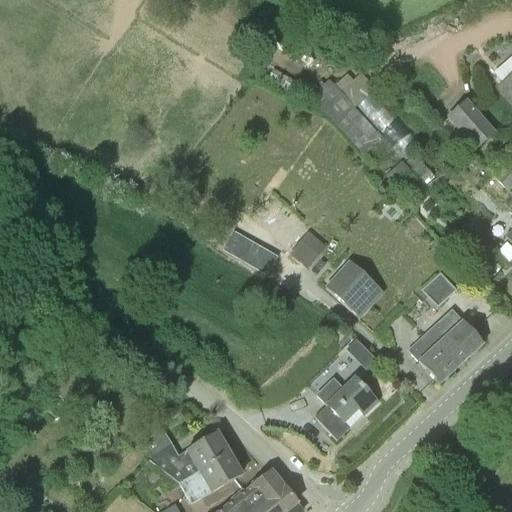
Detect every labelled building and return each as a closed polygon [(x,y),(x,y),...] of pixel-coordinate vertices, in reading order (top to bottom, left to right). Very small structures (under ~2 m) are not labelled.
[(293,84),(273,72),(267,81),(288,93),(293,84)] [(511,75),(502,85),(499,87),(511,101),(511,75)] [(381,139),(340,95),(327,82),(322,86),(319,83),(316,86),(314,84),(311,82),(309,84),(307,83),(300,90),(321,113),(362,157),(381,139)] [(495,136),(466,102),(445,120),(475,153),(495,136)] [(409,168),(420,179),(427,173),(417,161),(409,168)] [(494,180),(506,192),(511,186),(511,161),(494,180)] [(385,179),(392,187),(408,172),(401,164),(385,179)] [(255,203),(262,209),(268,201),(262,196),(255,203)] [(426,201),(419,208),(418,209),(426,218),(436,208),(428,200),(426,201)] [(508,242),(498,252),(509,263),(511,259),(511,231),(504,239),(508,242)] [(308,234),(288,257),(307,272),(326,249),(308,234)] [(464,238),(457,244),(470,259),(476,253),(464,238)] [(213,251),(262,281),(271,267),(234,245),(232,251),(218,243),(213,251)] [(347,263),(324,290),(341,306),(351,315),(376,289),(365,280),(347,263)] [(440,275),(420,293),(418,291),(417,289),(412,293),(422,303),(423,303),(429,309),(434,305),(438,309),(456,292),(440,275)] [(429,332),(460,366),(482,346),(451,312),(429,332)] [(416,363),(418,365),(419,366),(425,372),(438,387),(460,366),(429,332),(421,340),(416,334),(410,340),(415,345),(407,353),(416,363)] [(340,348),(353,352),(355,342),(343,338),(340,348)] [(76,359),(49,393),(61,402),(88,367),(76,359)] [(316,397),(326,408),(313,419),(336,443),(349,430),(343,424),(357,411),(363,417),(376,404),(354,381),(342,392),(332,382),(316,397)] [(216,435),(178,457),(164,431),(141,445),(149,459),(147,460),(177,484),(227,455),(216,435)] [(99,446),(105,449),(115,446),(118,441),(117,435),(111,432),(102,434),(98,440),(99,446)] [(190,506),(194,504),(240,477),(227,455),(177,484),(190,506)] [(220,511),(300,511),(282,488),(281,489),(269,474),(254,487),(220,511)]
